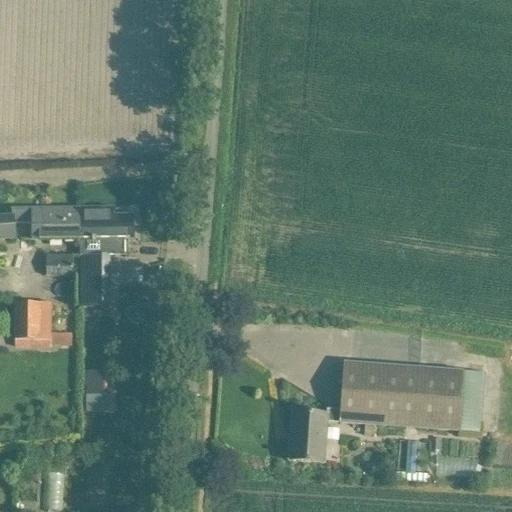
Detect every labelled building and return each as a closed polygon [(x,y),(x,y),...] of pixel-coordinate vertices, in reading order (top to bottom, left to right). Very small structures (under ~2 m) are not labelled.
[(32,210),(12,210),(12,217),(13,217),(13,224),(31,223),(31,240),(33,240),(33,241),(79,240),(78,209),(32,210)] [(95,209),(78,209),(79,240),(80,240),(80,257),(82,257),(108,256),(124,256),(123,240),(132,240),(131,217),(113,217),(113,210),(95,209)] [(12,217),(0,217),(0,238),(14,238),(13,224),(13,217),(12,217)] [(82,257),(82,308),(93,307),(93,292),(109,291),(108,256),(82,257)] [(72,277),(72,257),(46,257),(46,277),(72,277)] [(51,347),(51,304),(15,304),(15,348),(51,347)] [(459,433),(463,373),(343,364),(340,411),(327,410),(326,414),(292,411),(288,462),(324,465),(327,423),(459,433)] [(86,373),(86,396),(103,396),(103,373),(86,373)] [(86,412),(86,414),(103,414),(113,414),(113,396),(103,396),(86,396),(86,412)] [(414,476),(432,477),(434,448),(415,447),(414,476)] [(444,462),(444,482),(484,484),(484,464),(444,462)]
